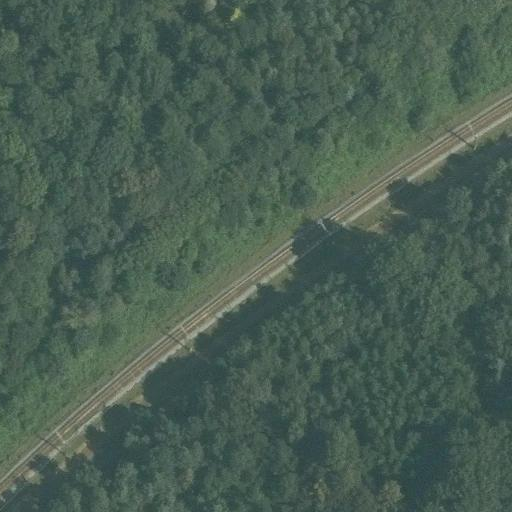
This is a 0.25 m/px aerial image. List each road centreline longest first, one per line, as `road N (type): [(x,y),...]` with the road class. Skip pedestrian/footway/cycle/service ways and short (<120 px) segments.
road 1 (track): [(511,162),(180,391),(49,511)]
road 2 (track): [(384,245),(511,344)]
